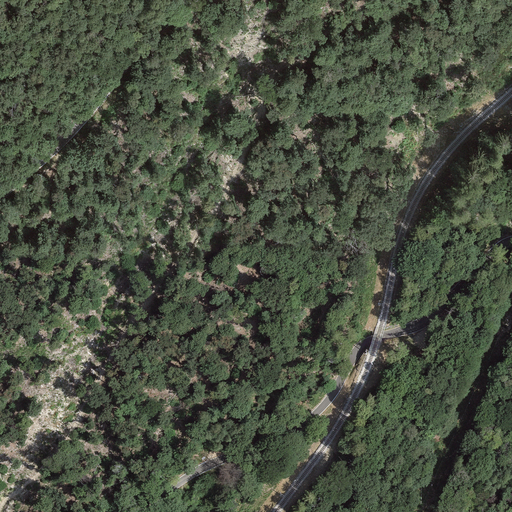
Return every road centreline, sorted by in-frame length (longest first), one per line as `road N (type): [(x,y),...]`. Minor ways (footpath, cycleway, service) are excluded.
road 1 (unclassified): [(511,240),(423,321),(357,351),(321,407),(294,430),(212,462),(132,511)]
road 2 (unclassified): [(0,195),(190,0)]
